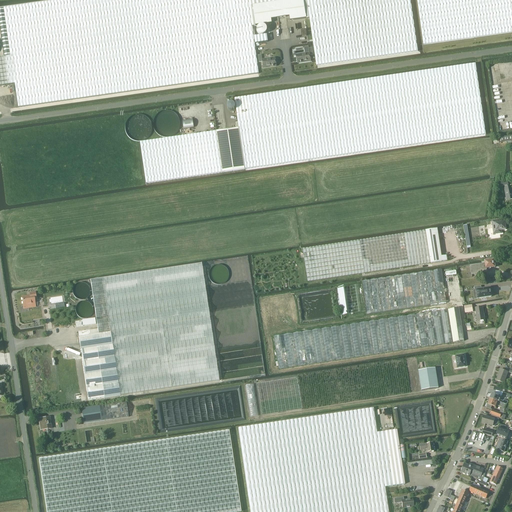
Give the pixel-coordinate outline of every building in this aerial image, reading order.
[(255,26),(255,25),(252,6),(291,0),(303,0),(306,18),(310,18),(316,65),(418,51),(410,0),(59,0),(0,8),(0,30),(4,56),(0,57),(0,85),(14,84),(18,108),(259,74),(252,26),(255,26)] [(290,16),(290,20),(306,18),(303,0),(291,0),(252,6),(255,25),(271,23),(271,19),(290,16)] [(511,0),(417,0),(423,45),(511,32),(511,0)] [(267,34),(254,36),(255,43),(267,41),(267,34)] [(310,55),(313,55),(312,48),(309,48),(309,53),(297,55),(298,63),(311,61),(310,55)] [(262,62),(263,68),(276,66),(275,58),(262,60),(261,55),(258,55),(259,62),(262,62)] [(475,64),(235,99),(239,128),(245,169),(245,170),(486,134),(475,64)] [(181,126),(181,123),(181,121),(180,118),(179,116),(177,114),(175,112),(172,111),(170,110),(167,110),(165,110),(163,111),(161,112),(160,112),(158,114),(156,116),(155,118),(154,121),(154,123),(154,126),(155,128),(156,130),(158,133),(160,135),(162,136),(164,136),(167,137),(170,137),(172,136),(175,135),(177,133),(179,131),(180,129),(181,126)] [(153,130),(153,127),(153,125),(152,122),(151,120),(149,117),(147,116),(144,114),(142,113),(139,113),(136,114),(133,114),(131,116),(129,117),(127,120),(126,122),(125,125),(125,127),(125,130),(126,133),(127,135),(129,138),(131,139),(134,141),(137,141),(139,142),(142,141),(145,140),(147,139),(149,138),(151,135),(152,133),(153,130)] [(193,119),(183,121),(184,129),(194,127),(193,119)] [(239,128),(217,132),(223,172),(245,169),(239,128)] [(217,131),(140,142),(146,184),(223,173),(223,172),(217,132),(217,131)] [(492,221),(494,234),(501,233),(501,230),(506,230),(505,223),(500,223),(500,220),(492,221)] [(303,249),(308,282),(447,261),(446,256),(441,256),(437,229),(360,241),(303,249)] [(495,268),(494,260),(484,261),(485,264),(470,266),(471,275),(487,273),(486,269),(495,268)] [(120,395),(219,381),(202,263),(154,270),(90,281),(98,329),(99,332),(111,331),(120,395)] [(229,276),(224,264),(212,268),(214,274),(212,274),(215,282),(229,276)] [(442,270),(362,282),(367,315),(446,303),(442,270)] [(481,287),(474,287),(475,291),(477,291),(478,299),(492,297),(490,288),(481,290),(481,287)] [(30,296),(22,298),(23,305),(28,304),(29,308),(35,307),(34,300),(36,300),(35,293),(30,294),(30,296)] [(84,299),(76,311),(85,317),(93,305),(84,299)] [(473,312),(472,305),(464,306),(465,313),(473,312)] [(485,320),(483,307),(475,308),(477,321),(485,320)] [(274,337),(279,369),(464,341),(459,308),(448,310),(274,337)] [(88,400),(120,395),(111,331),(99,332),(98,329),(79,332),(79,337),(88,400)] [(464,355),(456,356),(457,368),(466,367),(464,355)] [(435,368),(419,371),(422,391),(438,388),(435,368)] [(497,375),(496,378),(496,380),(497,380),(504,383),(508,372),(501,369),(499,375),(498,374),(497,375)] [(492,393),(490,399),(507,405),(508,401),(499,398),(500,396),(492,393)] [(171,420),(170,425),(195,421),(195,416),(194,412),(191,411),(192,405),(192,403),(192,405),(191,400),(188,400),(186,400),(186,398),(173,400),(174,404),(172,404),(172,408),(175,409),(176,411),(172,412),(179,413),(171,414),(170,418),(171,420)] [(504,413),(507,405),(490,399),(487,408),(491,409),(492,406),(495,407),(496,405),(502,407),(500,412),(492,410),(491,414),(500,417),(500,418),(502,419),(502,418),(503,415),(504,413)] [(83,424),(128,417),(126,401),(81,408),(83,424)] [(377,433),(373,408),(238,428),(250,511),(388,511),(385,487),(377,433)] [(496,418),(496,419),(484,416),(482,422),(495,426),(496,422),(498,423),(499,419),(496,418)] [(46,420),(46,418),(39,419),(41,430),(51,429),(50,420),(46,420)] [(510,431),(505,429),(499,427),(496,435),(502,437),(502,439),(500,439),(496,449),(504,452),(508,442),(505,441),(506,439),(507,439),(510,431)] [(103,449),(39,459),(46,511),(234,511),(241,511),(235,472),(229,430),(112,448),(103,449)] [(397,430),(377,433),(385,487),(405,484),(397,430)] [(420,450),(427,449),(428,452),(434,451),(433,443),(419,445),(420,450)] [(461,472),(461,473),(469,476),(476,479),(482,481),(487,470),(483,469),(471,464),(469,464),(468,465),(464,464),(461,472)] [(497,466),(495,472),(493,476),(499,478),(503,469),(497,466)] [(496,485),(499,478),(493,476),(490,482),(496,485)] [(469,491),(470,491),(478,495),(480,489),(472,485),(469,491)] [(488,492),(480,489),(478,495),(486,498),(488,492)] [(468,493),(462,491),(459,499),(465,501),(468,493)] [(403,497),(394,499),(395,504),(402,503),(402,509),(413,507),(413,505),(413,504),(413,502),(413,501),(412,499),(404,500),(403,497)] [(461,510),(465,501),(459,499),(455,507),(461,510)]
